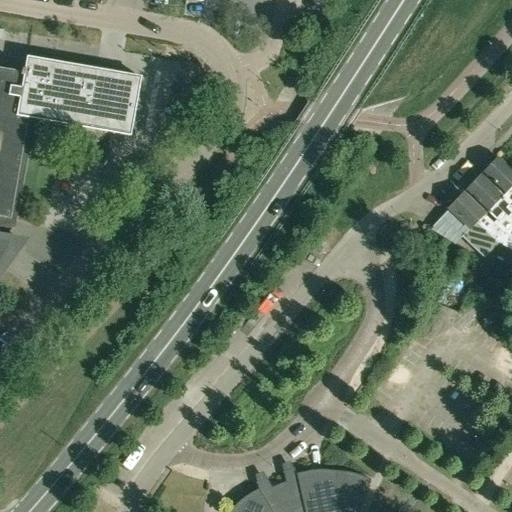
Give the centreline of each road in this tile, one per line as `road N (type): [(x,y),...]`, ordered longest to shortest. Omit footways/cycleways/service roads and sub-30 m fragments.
road 1 (secondary): [(26,511),(213,283),(404,0)]
road 2 (unclassified): [(126,511),(161,452),(344,249),(382,213),(420,193)]
road 3 (unclassified): [(230,70),(225,116),(0,355)]
road 4 (unclassified): [(230,70),(184,32),(0,0)]
road 5 (residential): [(420,193),(511,105)]
